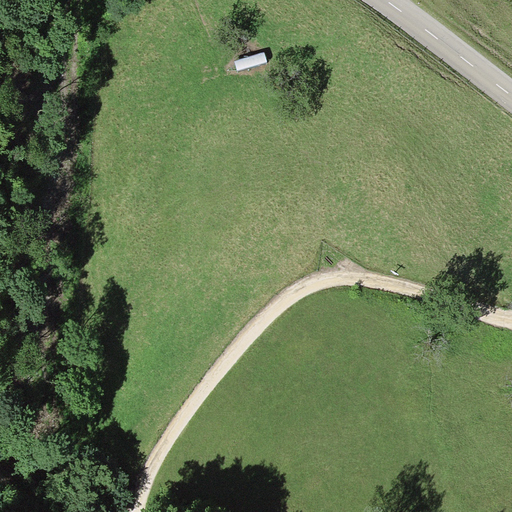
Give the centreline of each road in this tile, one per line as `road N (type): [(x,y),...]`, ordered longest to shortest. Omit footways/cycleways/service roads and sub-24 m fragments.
road 1 (track): [(511,319),(373,278),(301,289),(250,333),(162,449),(134,511)]
road 2 (tertiary): [(387,0),(511,94)]
